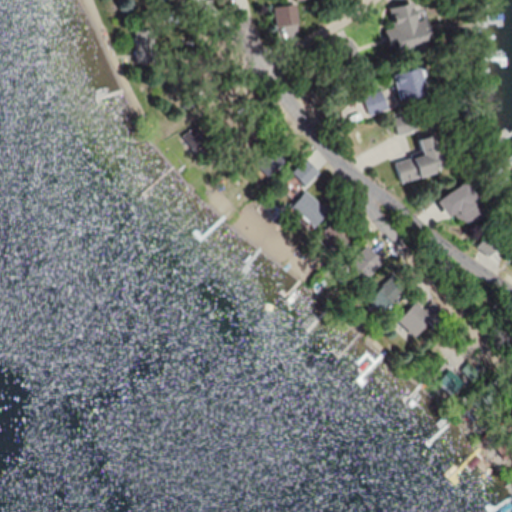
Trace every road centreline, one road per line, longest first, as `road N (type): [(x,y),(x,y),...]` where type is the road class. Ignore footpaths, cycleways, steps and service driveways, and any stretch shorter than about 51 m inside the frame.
road 1 (residential): [(275,68),(367,210),(380,204),(511,293)]
road 2 (residential): [(367,210),(369,231),(511,388)]
